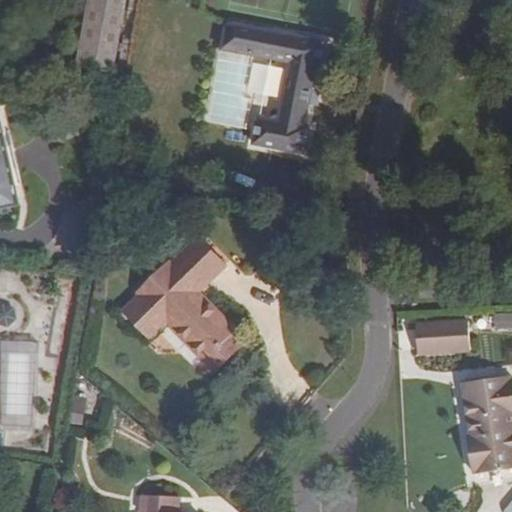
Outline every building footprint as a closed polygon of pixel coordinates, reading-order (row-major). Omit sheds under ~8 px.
[(90,0),(79,66),(112,73),(124,0),(90,0)] [(301,124),(306,101),(309,89),(313,67),(318,68),(323,41),(225,20),(220,47),(252,53),(287,61),(275,119),(256,115),(250,142),(300,153),(306,125),(301,124)] [(252,53),(220,47),(215,46),(201,118),(244,127),(251,97),(243,96),(252,53)] [(309,89),(306,101),(314,103),(316,90),(309,89)] [(0,117),(0,208),(20,204),(0,117)] [(207,359),(230,336),(233,333),(194,293),(223,263),(200,240),(170,270),(166,265),(140,291),(144,296),(125,315),(142,333),(161,314),(169,321),(207,359)] [(497,330),(511,329),(511,312),(496,313),(497,330)] [(161,314),(142,333),(149,340),(169,321),(161,314)] [(469,323),(416,326),(418,354),(470,352),(469,323)] [(230,336),(207,359),(218,370),(241,347),(230,336)] [(511,381),(508,382),(508,376),(463,383),(470,438),(466,438),(471,474),(511,468),(511,381)] [(511,511),(511,500),(484,492),(478,511),(511,511)] [(148,510),(148,511),(179,511),(180,496),(142,493),(141,510),(148,510)]
